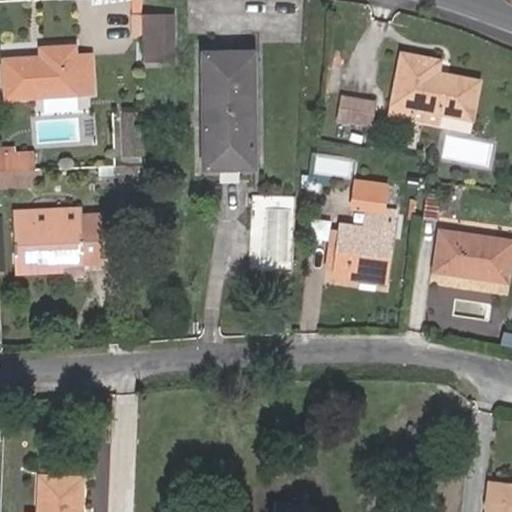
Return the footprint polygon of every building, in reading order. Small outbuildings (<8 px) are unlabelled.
[(165,15),(143,14),(144,61),(165,59),(165,15)] [(175,15),(165,15),(165,59),(175,59),(175,15)] [(42,59),(6,60),(8,99),(94,95),(92,57),(76,57),(76,48),(41,50),(42,59)] [(254,168),(253,53),(204,53),(205,168),(254,168)] [(412,115),(438,118),(472,123),(477,85),(434,79),(435,69),(400,63),(391,123),(409,125),(412,115)] [(371,124),(376,99),(341,93),(336,117),(371,124)] [(436,130),(438,118),(412,115),(409,125),(436,130)] [(11,152),(0,152),(0,171),(10,171),(12,171),(31,170),(37,169),(35,154),(12,154),(11,152)] [(10,171),(11,187),(32,186),(31,170),(12,171),(10,171)] [(0,187),(11,187),(10,171),(0,171),(0,187)] [(341,230),(335,270),(335,275),(385,282),(395,213),(382,211),(385,185),(356,181),(352,206),(367,209),(365,227),(342,223),(341,230)] [(436,220),(440,194),(427,192),(423,218),(436,220)] [(82,210),(33,212),(34,225),(82,223),(83,216),(82,210)] [(88,263),(104,262),(102,215),(83,216),(82,223),(34,225),(33,212),(12,213),(15,265),(61,264),(88,263)] [(325,268),(335,270),(341,230),(331,230),(325,268)] [(508,280),(511,251),(511,240),(441,230),(436,270),(508,280)] [(62,272),(62,279),(88,278),(88,263),(61,264),(62,272)] [(62,272),(61,264),(15,265),(16,274),(62,272)] [(82,511),(84,477),(39,475),(38,511),(82,511)] [(511,511),(511,482),(491,481),(487,511),(511,511)]
